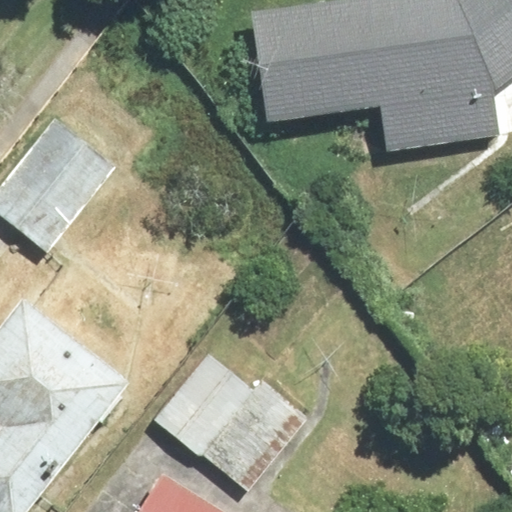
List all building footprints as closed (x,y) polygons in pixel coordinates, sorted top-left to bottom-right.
[(496,0),(285,0),(267,2),(278,120),(392,110),(396,148),(510,137),(496,0)] [(66,112),(0,188),(0,203),(54,250),(128,164),(66,112)] [(45,511),(148,375),(39,293),(0,344),(0,411),(4,415),(0,420),(0,504),(10,511),(45,511)] [(221,336),(162,415),(257,486),(316,407),(221,336)] [(243,511),(173,474),(151,511),(243,511)]
